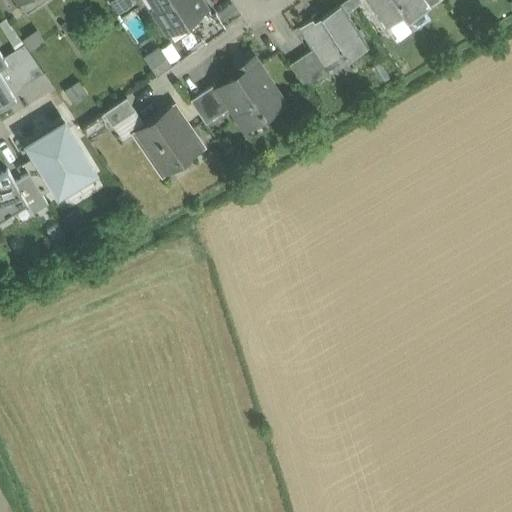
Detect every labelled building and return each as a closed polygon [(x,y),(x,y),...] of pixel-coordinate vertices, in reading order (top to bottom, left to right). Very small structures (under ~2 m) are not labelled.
[(20,0),(18,2),(26,13),(44,0),(20,0)] [(112,0),(120,12),(134,3),(132,0),(112,0)] [(148,0),(152,6),(173,37),(177,37),(194,26),(212,14),(202,0),(148,0)] [(367,0),(382,23),(402,10),(408,19),(429,5),(425,0),(367,0)] [(341,3),(313,20),(312,17),(297,26),(311,48),(323,67),(324,66),(343,53),(347,59),(368,45),(341,3)] [(212,14),(194,26),(204,42),(225,27),(215,12),(212,14)] [(7,17),(0,21),(14,45),(22,41),(7,17)] [(23,37),(31,48),(45,38),(36,27),(23,37)] [(24,43),(3,56),(21,86),(44,73),(24,43)] [(154,71),(168,63),(158,45),(144,53),(154,71)] [(311,48),(289,63),(305,88),(328,73),(324,66),(323,67),(311,48)] [(0,51),(0,105),(15,96),(13,92),(21,86),(3,56),(0,51)] [(250,57),(235,67),(239,72),(220,84),(233,103),(243,118),(258,108),(262,114),(280,101),(250,57)] [(214,82),(189,98),(205,121),(233,103),(220,84),(217,86),(214,82)] [(103,112),(112,124),(113,123),(135,108),(126,96),(103,112)] [(173,103),(158,113),(159,115),(151,120),(150,118),(144,122),(134,129),(161,168),(184,152),(187,156),(204,144),(192,126),(190,128),(173,103)] [(123,137),(134,129),(144,122),(135,108),(113,123),(123,137)] [(63,122),(29,143),(36,154),(54,185),(58,191),(92,170),(63,122)] [(36,154),(23,162),(29,172),(42,193),(54,185),(36,154)] [(7,168),(0,172),(0,217),(6,213),(7,215),(12,212),(11,210),(26,201),(27,201),(15,180),(7,168)] [(42,193),(29,172),(15,180),(27,201),(26,201),(32,212),(47,202),(42,193)]
